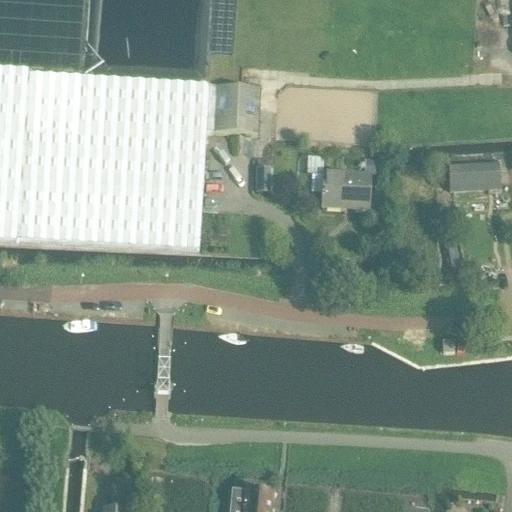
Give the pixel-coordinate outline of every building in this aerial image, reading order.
[(0,241),(18,243),(98,248),(198,254),(208,88),(28,77),(0,75),(0,241)] [(212,136),(256,138),(259,92),(214,90),(212,136)] [(364,179),(378,179),(378,165),(365,165),(364,179)] [(498,192),(496,167),(448,170),(449,195),(498,192)] [(256,182),(268,182),(268,171),(256,171),(256,182)] [(323,177),(321,212),(367,214),(368,179),(323,177)] [(170,385),(154,384),(153,401),(170,401),(170,385)] [(231,498),(230,511),(268,511),(270,498),(243,496),(243,498),(231,498)]
